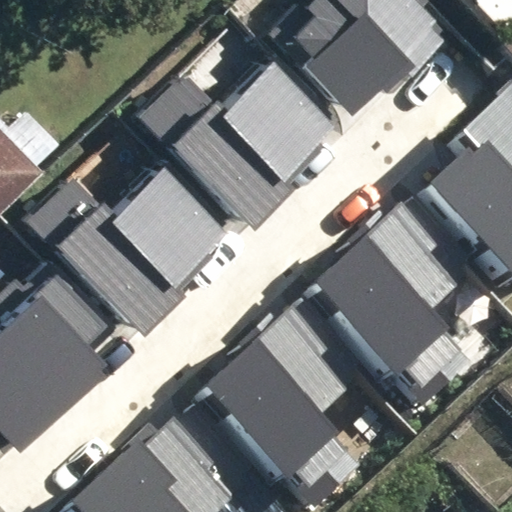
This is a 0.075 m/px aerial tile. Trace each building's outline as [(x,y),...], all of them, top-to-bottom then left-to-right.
[(315,0),(310,4),(320,14),(288,43),(354,114),(441,34),(418,9),(427,0),(315,0)] [(185,73),(136,117),(241,231),(299,178),(292,169),(335,130),(274,64),(221,112),(185,73)] [(511,84),(419,170),(511,271),(511,84)] [(0,206),(62,145),(30,112),(11,131),(0,119),(0,206)] [(78,178),(28,222),(133,336),(192,282),(184,274),(227,235),(166,168),(114,217),(78,178)] [(439,244),(405,206),(321,282),(426,396),(473,354),(431,309),(456,286),(427,254),(439,244)] [(102,330),(56,280),(4,327),(0,322),(0,430),(20,452),(111,369),(87,344),(102,330)] [(327,347),(292,309),(208,385),(315,502),(362,459),(319,412),(344,389),(315,358),(327,347)] [(218,457),(178,414),(73,509),(75,511),(244,511),(246,511),(205,468),(218,457)]
